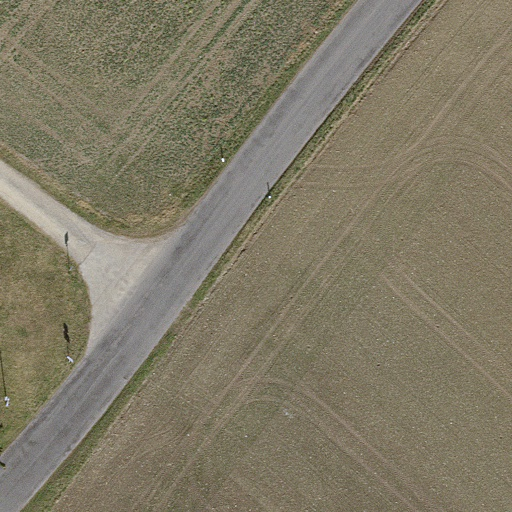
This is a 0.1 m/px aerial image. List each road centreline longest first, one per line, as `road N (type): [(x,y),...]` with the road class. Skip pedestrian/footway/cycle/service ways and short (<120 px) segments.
road 1 (tertiary): [(392,0),(47,443),(0,492)]
road 2 (track): [(157,304),(0,179)]
